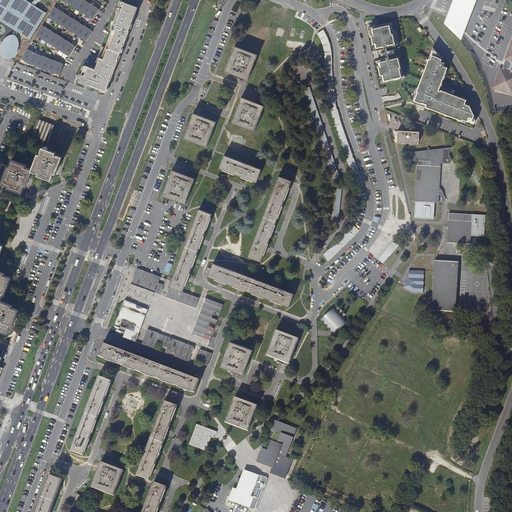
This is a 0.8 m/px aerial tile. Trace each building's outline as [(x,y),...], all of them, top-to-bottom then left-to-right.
[(32,3),(26,0),(0,0),(0,22),(29,40),(47,12),(35,5),(32,3)] [(62,0),(63,0),(63,1),(69,5),(69,4),(74,7),(74,8),(80,12),(80,11),(85,14),(85,15),(91,19),(91,18),(94,20),(100,11),(97,9),(97,8),(92,5),(91,5),(86,2),(86,1),(84,0),(62,0)] [(476,0),(453,0),(445,24),(461,41),(476,0)] [(140,9),(123,2),(111,31),(113,32),(106,49),(102,47),(93,69),(85,66),(81,74),(79,73),(76,82),(105,94),(140,9)] [(58,9),(55,7),(49,17),(52,20),(52,19),(57,22),(57,23),(63,27),(63,26),(68,29),(67,30),(74,34),(74,33),(79,36),(78,37),(84,40),(85,40),(87,42),(93,33),(90,31),(90,30),(85,27),(79,24),(79,23),(74,20),(68,17),(69,16),(64,13),(63,14),(58,10),(58,9)] [(378,26),(378,25),(368,23),(366,25),(368,35),(370,35),(369,28),(378,26)] [(378,26),(369,28),(370,35),(374,51),(376,50),(377,54),(380,54),(381,60),(379,60),(377,61),(382,84),(399,80),(399,78),(402,77),(397,55),(396,54),(400,53),(398,46),(395,47),(395,45),(392,30),(390,25),(388,26),(387,24),(378,26)] [(46,28),(43,26),(37,35),(40,37),(39,38),(45,42),(46,41),(50,44),(50,45),(56,48),(61,51),(67,55),(70,56),(76,47),(73,45),(68,41),(68,42),(62,38),(57,34),(57,35),(51,31),(52,31),(46,28)] [(333,85),(332,68),(332,61),(331,52),(329,42),(328,38),(323,30),(317,34),(321,42),(324,52),(324,56),(324,61),(324,66),(324,69),(326,88),(328,103),(336,102),(333,85)] [(2,41),(0,47),(0,53),(0,56),(4,58),(9,60),(12,58),(16,55),(18,48),(18,43),(17,39),(14,35),(10,35),(7,37),(2,41)] [(493,87),(511,93),(511,40),(505,59),(507,60),(503,69),(500,68),(493,87)] [(225,72),(248,80),(257,55),(235,46),(225,72)] [(440,58),(433,47),(424,70),(425,70),(421,81),(420,80),(412,102),(421,105),(426,107),(436,111),(451,116),(451,117),(462,121),(462,119),(466,121),(466,122),(474,126),(476,120),(469,106),(464,104),(466,100),(440,91),(438,90),(447,68),(443,66),(444,62),(442,61),(439,60),(440,58)] [(31,52),(28,49),(22,59),(25,60),(24,61),(28,64),(32,65),(33,65),(38,67),(44,70),(45,69),(50,71),(50,72),(56,74),(57,74),(59,75),(63,65),(60,63),(55,61),(54,61),(48,59),(48,58),(43,56),(42,57),(36,54),(34,53),(31,51),(31,52)] [(331,173),(334,181),(340,179),(311,92),(310,87),(303,89),(315,125),(323,150),(331,173)] [(264,106),(257,104),(247,100),(241,98),(231,123),(254,132),(264,106)] [(340,121),(337,109),(330,111),(335,129),(341,147),(346,159),(353,156),(343,131),(340,121)] [(216,122),(199,116),(195,114),(193,113),(183,138),(206,147),(216,122)] [(57,139),(58,137),(62,127),(57,125),(57,126),(38,119),(31,137),(46,143),(44,148),(42,148),(40,155),(38,154),(32,170),(27,168),(25,167),(25,165),(13,160),(10,167),(8,167),(2,182),(0,181),(0,188),(2,184),(9,186),(8,188),(21,192),(24,186),(26,186),(27,183),(29,179),(29,178),(32,171),(39,174),(38,175),(51,180),(54,173),(55,174),(57,171),(58,168),(59,165),(62,157),(55,155),(56,153),(47,150),(50,144),(52,138),(57,139)] [(397,143),(418,144),(419,132),(397,131),(397,143)] [(443,153),(430,153),(430,152),(430,149),(428,152),(428,153),(415,153),(414,158),(419,158),(418,160),(417,160),(415,201),(425,202),(415,202),(414,218),(433,219),(434,203),(428,203),(428,202),(438,203),(440,166),(440,164),(442,165),(443,153)] [(455,152),(430,152),(430,153),(443,153),(442,165),(440,164),(440,166),(448,167),(449,167),(451,165),(452,164),(452,163),(452,161),(451,160),(450,156),(451,154),(455,152)] [(261,170),(224,155),(219,168),(227,171),(256,182),(261,170)] [(360,179),(353,158),(347,160),(355,185),(362,183),(360,179)] [(178,173),(172,170),(162,196),(185,204),(194,179),(178,173)] [(261,262),(265,251),(267,246),(286,195),(292,181),(278,176),(267,205),(248,257),(261,262)] [(331,223),(338,224),(339,215),(342,186),(335,185),(334,195),(331,223)] [(199,209),(166,296),(195,308),(199,298),(183,292),(186,282),(212,214),(199,209)] [(472,214),(448,213),(447,243),(470,244),(471,229),(472,229),(471,235),(483,236),(484,215),(472,214),(472,226),(471,226),(472,214)] [(353,236),(358,230),(353,225),(349,229),(337,242),(342,247),(353,236)] [(389,257),(400,245),(394,240),(378,259),(383,264),(389,256),(389,257)] [(335,254),(341,248),(336,243),(322,256),(327,261),(335,254)] [(0,330),(7,333),(10,326),(12,327),(13,324),(14,321),(18,310),(13,308),(11,307),(12,305),(0,300),(2,294),(4,294),(5,292),(6,288),(10,278),(6,276),(4,275),(4,273),(0,271),(0,254),(0,253),(3,246),(0,244),(0,330)] [(458,262),(434,261),(432,310),(441,311),(448,311),(447,323),(455,323),(458,262)] [(208,277),(219,281),(224,283),(289,307),(293,294),(213,264),(208,277)] [(136,268),(133,277),(131,283),(161,294),(164,285),(158,283),(160,277),(137,268),(136,268)] [(425,271),(409,270),(409,278),(403,287),(412,292),(424,293),(425,271)] [(223,305),(206,298),(191,339),(208,345),(213,331),(208,329),(210,323),(216,325),(218,320),(212,317),(214,311),(220,313),(223,305)] [(124,301),(115,325),(126,329),(123,337),(136,342),(141,327),(148,310),(124,301)] [(331,331),(333,331),(334,331),(334,333),(334,334),(334,335),(348,322),(335,307),(321,320),(321,321),(324,321),(324,323),(324,324),(327,324),(327,327),(328,328),(331,328),(330,330),(331,331)] [(189,362),(194,347),(147,329),(142,344),(156,350),(158,345),(167,348),(165,353),(168,354),(169,351),(176,354),(174,357),(189,362)] [(298,339),(276,330),(266,356),(280,361),(289,364),(298,339)] [(220,366),(243,375),(252,350),(229,341),(220,366)] [(98,356),(131,369),(146,374),(194,393),(199,380),(103,343),(98,356)] [(207,366),(212,354),(203,351),(200,349),(195,361),(198,362),(198,360),(205,363),(204,365),(207,366)] [(107,392),(108,389),(111,381),(98,376),(70,450),(83,455),(92,431),(107,392)] [(234,397),(225,422),(248,431),(257,406),(235,397),(234,397)] [(149,480),(160,451),(166,435),(177,406),(164,401),(157,420),(136,475),(149,480)] [(286,458),(297,430),(276,421),(273,430),(276,431),(273,438),(271,441),(267,450),(263,449),(259,457),(257,462),(272,468),(271,472),(286,478),(292,460),(286,458)] [(218,432),(198,424),(190,445),(207,451),(212,438),(214,439),(216,435),(217,436),(218,432)] [(123,470),(110,465),(107,464),(101,462),(91,487),(114,496),(123,470)] [(266,478),(244,470),(236,489),(233,488),(228,500),(254,510),(266,478)] [(50,511),(58,490),(62,480),(49,475),(37,507),(34,511),(50,511)] [(157,511),(167,486),(154,482),(142,511),(157,511)]
